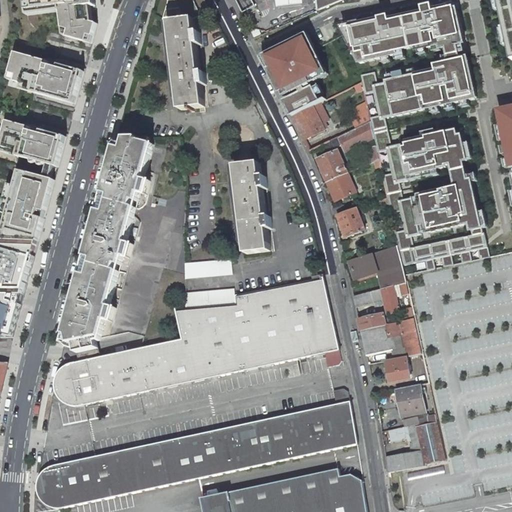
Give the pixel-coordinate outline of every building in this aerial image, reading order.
[(26,0),(28,11),(61,7),(61,12),(63,29),(70,30),(68,37),(88,43),(90,36),(95,37),(98,24),(94,23),(89,21),(87,7),(92,6),(96,6),(95,0),(26,0)] [(168,22),(171,23),(181,111),(205,108),(203,87),(207,86),(206,74),(201,74),(198,46),(202,46),(201,33),(196,34),(195,20),(201,16),(193,0),(169,0),(163,20),(168,22)] [(317,0),(319,11),(342,0),(317,0)] [(511,0),(503,0),(511,39),(511,0)] [(382,17),(343,25),(362,64),(383,59),(384,63),(393,60),(392,56),(398,55),(399,59),(408,57),(406,50),(417,47),(419,55),(430,53),(429,48),(434,47),(435,51),(449,48),(451,60),(437,63),(439,69),(386,80),(387,82),(378,84),(373,85),(375,91),(380,116),(381,120),(386,119),(433,109),(434,112),(442,110),(442,106),(447,105),(448,109),(457,107),(456,103),(463,102),(464,106),(472,104),(471,101),(479,99),(470,56),(464,57),(463,51),(468,50),(458,2),(437,7),(436,2),(425,5),(426,9),(393,17),(392,13),(381,15),(382,17)] [(28,16),(61,12),(61,7),(28,11),(28,16)] [(309,33),(263,56),(285,100),(308,88),(307,87),(332,73),(309,33)] [(79,78),(81,71),(61,65),(62,63),(43,58),(43,60),(17,53),(11,74),(18,76),(17,82),(23,84),(30,86),(28,91),(72,103),(74,97),(78,98),(81,89),(84,79),(79,78)] [(376,72),(361,75),(363,82),(364,89),(365,93),(375,91),(373,85),(378,84),(376,72)] [(9,80),(17,82),(18,76),(11,74),(9,80)] [(363,82),(355,86),(358,92),(364,89),(363,82)] [(308,88),(285,100),(293,117),(313,107),(321,103),(324,102),(316,85),(308,88)] [(321,103),(313,107),(322,123),(329,119),(321,103)] [(511,103),(499,107),(503,124),(499,125),(503,141),(506,141),(507,145),(504,146),(505,155),(509,154),(509,158),(506,159),(508,168),(511,167),(511,103)] [(322,123),(313,107),(293,117),(305,140),(325,130),(322,123)] [(362,117),(370,113),(368,108),(360,112),(361,115),(362,117)] [(352,119),(357,129),(371,122),(371,118),(370,113),(362,117),(361,115),(352,119)] [(380,116),(371,118),(371,122),(375,138),(377,146),(378,152),(388,150),(387,147),(392,146),(386,119),(381,120),(380,116)] [(49,165),(56,167),(59,168),(63,154),(66,145),(61,143),(63,136),(44,131),(44,129),(26,124),(25,126),(8,122),(1,147),(18,151),(17,156),(32,160),(33,164),(40,163),(41,167),(48,165),(49,165)] [(357,129),(325,144),(329,152),(343,145),(346,152),(375,138),(371,122),(357,129)] [(392,146),(387,147),(388,150),(393,174),(395,183),(400,182),(442,173),(441,167),(454,164),(458,186),(420,194),(420,197),(404,200),(400,201),(402,211),(406,230),(408,237),(412,236),(472,224),(473,230),(483,228),(491,226),(487,210),(482,211),(476,180),(480,179),(479,173),(470,174),(468,160),(471,160),(471,158),(475,157),(472,141),(467,142),(466,133),(462,134),(461,128),(439,132),(438,128),(424,131),(425,136),(409,140),(409,145),(407,146),(407,148),(403,149),(402,144),(392,146)] [(124,150),(117,148),(105,194),(108,195),(112,196),(107,214),(103,212),(100,212),(88,257),(90,258),(95,259),(90,277),(86,276),(83,275),(67,335),(70,336),(72,345),(76,344),(77,350),(78,354),(99,349),(98,342),(102,341),(107,321),(108,321),(112,308),(111,307),(120,272),(117,271),(119,265),(122,266),(124,257),(125,258),(129,244),(128,244),(137,209),(134,208),(136,202),(139,203),(141,194),(143,194),(146,181),(145,180),(154,145),(150,144),(140,141),(140,139),(127,139),(126,145),(124,150)] [(378,152),(377,146),(369,148),(372,163),(375,162),(380,159),(378,152)] [(0,152),(17,156),(18,151),(1,147),(0,152)] [(348,173),(338,151),(318,160),(328,182),(348,173)] [(260,164),(236,167),(247,255),(271,252),(268,231),(273,230),(271,218),(267,218),(263,190),(268,190),(266,177),(262,178),(260,164)] [(46,178),(52,180),(56,167),(49,165),(46,178)] [(21,172),(16,187),(21,188),(26,173),(21,172)] [(29,243),(37,243),(47,215),(56,181),(52,180),(46,178),(26,173),(21,188),(16,187),(11,186),(3,214),(9,215),(11,216),(13,219),(7,242),(29,243)] [(328,182),(336,202),(356,193),(348,173),(328,182)] [(395,183),(393,174),(383,176),(388,198),(391,209),(391,213),(402,211),(400,201),(404,200),(400,182),(395,183)] [(152,182),(146,181),(143,194),(148,196),(152,182)] [(112,196),(108,195),(103,212),(107,214),(112,196)] [(389,202),(388,198),(378,201),(380,206),(384,204),(389,202)] [(339,216),(349,212),(346,205),(343,206),(333,210),(335,217),(339,216)] [(366,231),(358,209),(349,212),(339,216),(347,238),(366,231)] [(2,242),(7,242),(13,219),(11,216),(9,215),(2,242)] [(491,257),(487,232),(484,233),(483,228),(473,230),(474,235),(415,248),(412,236),(408,237),(406,230),(396,233),(403,266),(426,262),(428,271),(437,269),(435,259),(442,258),(445,268),(455,265),(453,255),(461,254),(463,264),(473,261),(471,252),(479,251),(481,260),(491,257)] [(0,243),(32,254),(37,243),(29,243),(7,242),(2,242),(0,243)] [(32,254),(0,243),(0,285),(22,285),(32,254)] [(135,245),(129,244),(125,258),(131,259),(135,245)] [(389,278),(381,280),(383,289),(394,286),(400,284),(407,283),(405,276),(403,266),(399,246),(350,261),(356,280),(379,272),(388,271),(389,278)] [(95,259),(90,258),(86,276),(90,277),(95,259)] [(232,260),(186,264),(186,275),(186,278),(233,274),(232,265),(232,260)] [(388,271),(379,272),(381,280),(389,278),(388,271)] [(80,363),(69,365),(68,366),(64,368),(61,371),(59,374),(57,378),(56,382),(55,386),(56,390),(57,394),(59,398),(62,401),(65,404),(69,406),(77,407),(81,407),(341,351),(324,274),(311,277),(312,279),(288,285),(235,296),(236,305),(186,309),(177,310),(183,338),(156,344),(156,346),(144,349),(101,358),(80,363)] [(407,283),(400,284),(403,295),(409,294),(407,283)] [(397,297),(403,295),(400,284),(394,286),(397,297)] [(0,285),(0,299),(12,303),(4,330),(11,332),(18,299),(22,285),(0,285)] [(383,289),(354,297),(356,308),(384,300),(388,315),(400,312),(397,297),(394,286),(383,289)] [(235,290),(186,295),(186,309),(236,305),(235,296),(235,290)] [(0,299),(0,335),(2,335),(4,330),(12,303),(0,299)] [(117,309),(112,308),(108,321),(114,323),(117,309)] [(384,314),(359,320),(362,331),(386,326),(384,314)] [(387,325),(390,339),(394,338),(402,336),(404,348),(406,348),(407,357),(408,357),(423,354),(415,319),(387,325)] [(386,326),(362,331),(367,356),(393,350),(397,350),(394,338),(390,339),(387,325),(386,326)] [(70,336),(67,335),(65,343),(68,347),(72,348),(76,349),(77,350),(76,344),(72,345),(70,336)] [(394,338),(397,350),(393,350),(395,359),(407,357),(406,348),(404,348),(402,336),(394,338)] [(99,349),(78,354),(80,363),(101,358),(99,349)] [(407,357),(395,359),(387,361),(391,381),(412,377),(408,357),(407,357)] [(0,401),(9,363),(0,362),(0,401)] [(397,390),(402,417),(427,412),(421,385),(397,390)] [(64,509),(359,445),(352,407),(351,402),(349,392),(344,389),(334,391),(337,405),(55,466),(51,468),(47,470),(44,473),(41,476),(39,480),(38,484),(38,488),(38,492),(40,496),(42,500),(44,503),(48,506),(51,508),(56,509),(60,509),(64,509)] [(413,453),(386,458),(389,473),(427,466),(427,465),(447,461),(437,416),(430,417),(429,415),(419,417),(420,423),(418,424),(410,426),(413,441),(414,444),(411,444),(413,453)] [(420,423),(419,417),(405,420),(406,427),(410,426),(418,424),(420,423)] [(410,426),(406,427),(389,431),(391,443),(406,440),(407,443),(413,441),(410,426)] [(368,511),(363,481),(353,475),(342,477),(340,469),(203,499),(205,511),(368,511)]
